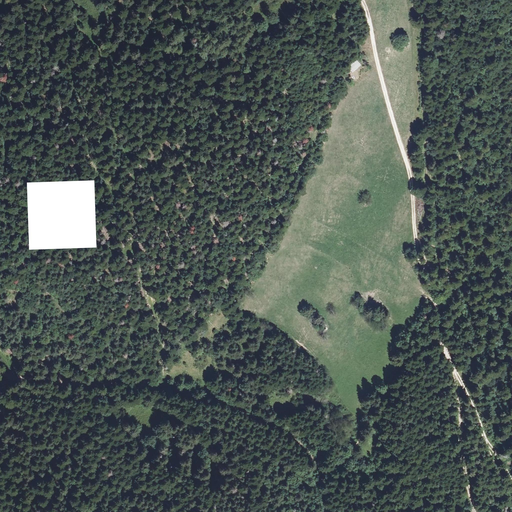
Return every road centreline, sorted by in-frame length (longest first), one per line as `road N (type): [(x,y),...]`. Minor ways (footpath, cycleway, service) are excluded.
road 1 (track): [(423,269),(406,164),(361,0)]
road 2 (track): [(490,459),(439,348)]
